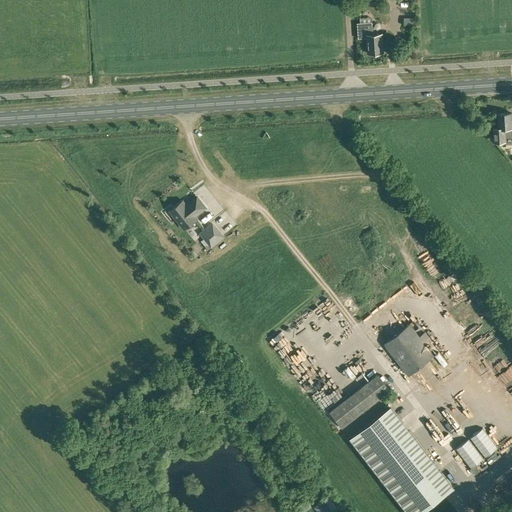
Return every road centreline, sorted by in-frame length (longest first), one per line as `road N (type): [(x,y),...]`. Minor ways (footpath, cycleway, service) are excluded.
road 1 (primary): [(0,118),(353,94)]
road 2 (primary): [(353,94),(511,83)]
